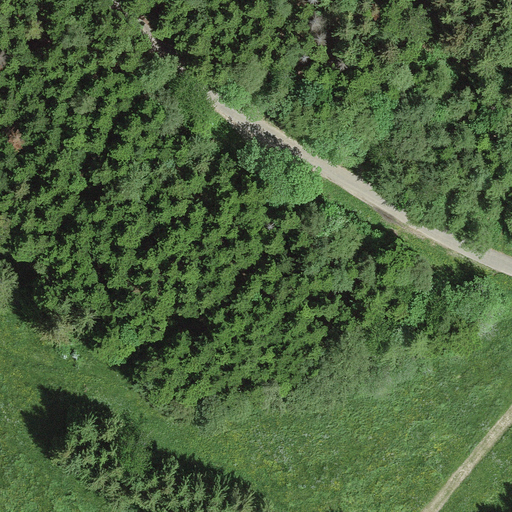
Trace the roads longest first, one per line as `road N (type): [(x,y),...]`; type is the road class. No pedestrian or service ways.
road 1 (residential): [(511,262),(198,88),(112,0)]
road 2 (track): [(424,511),(511,412)]
